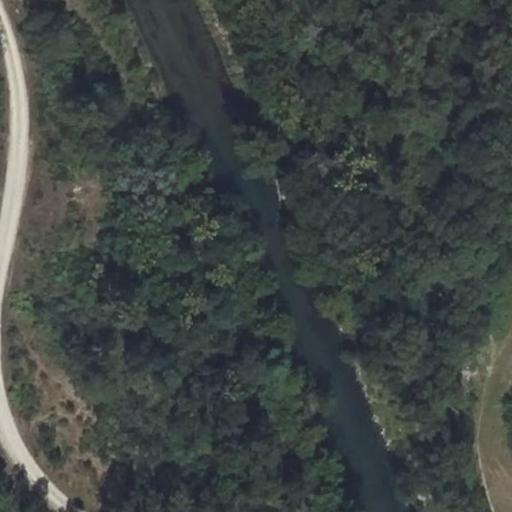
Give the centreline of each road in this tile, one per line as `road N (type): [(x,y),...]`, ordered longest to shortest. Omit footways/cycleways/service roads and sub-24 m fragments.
road 1 (track): [(0,33),(16,160),(0,314)]
road 2 (track): [(0,399),(25,461),(68,511)]
